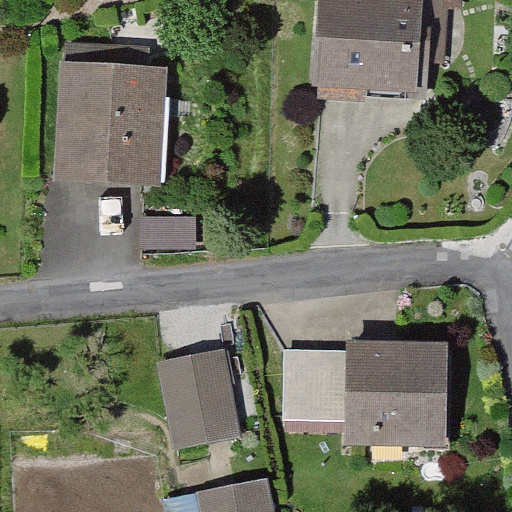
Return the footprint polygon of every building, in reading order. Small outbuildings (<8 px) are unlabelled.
[(320,0),(316,84),(424,90),(426,61),(449,62),(451,0),(320,0)] [(70,70),(65,70),(61,178),(154,181),(157,75),(145,75),(146,52),(70,49),(70,70)] [(193,220),(142,222),(144,250),(194,248),(193,220)] [(347,424),(346,438),(442,441),(444,345),(349,343),(348,353),(347,424)] [(156,363),(175,450),(242,435),(224,349),(156,363)] [(348,353),(285,350),(284,421),(347,424),(348,353)] [(269,511),(264,482),(166,499),(168,511),(269,511)]
